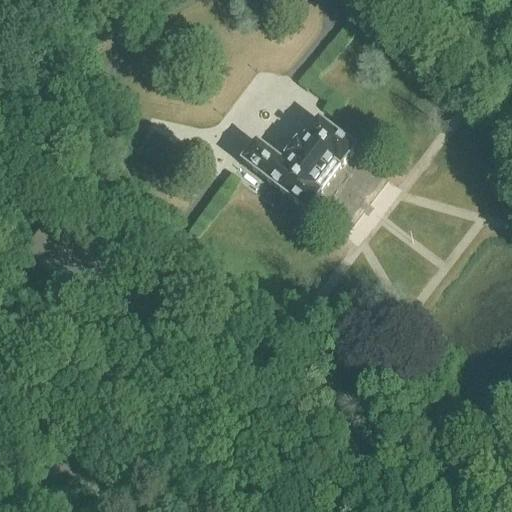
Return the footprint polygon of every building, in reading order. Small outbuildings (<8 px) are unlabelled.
[(357,131),(351,133),(331,117),(315,136),(319,139),(314,146),(307,140),(305,143),(302,140),(295,150),(298,152),(296,155),(302,160),(297,167),(266,142),(261,148),(258,146),(256,148),(259,151),(255,157),(318,208),(333,191),(340,197),(346,191),(350,194),(358,185),(354,181),(361,173),(352,166),(369,146),(362,141),(361,134),(357,131)] [(48,263),(85,287),(96,271),(59,247),(48,263)] [(105,255),(97,267),(107,274),(115,262),(105,255)] [(21,284),(74,319),(93,293),(85,287),(48,263),(36,256),(21,284)] [(84,511),(76,483),(50,490),(55,511),(84,511)]
